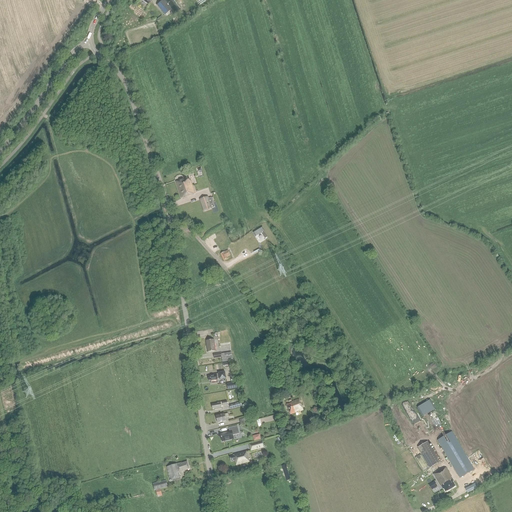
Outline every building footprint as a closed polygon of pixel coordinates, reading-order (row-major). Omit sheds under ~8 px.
[(171,9),(163,0),(162,0),(157,4),(165,13),(171,9)] [(175,182),(181,198),(195,193),(190,180),(189,180),(187,174),(182,176),(183,179),(175,182)] [(212,199),(209,200),(207,197),(200,199),(204,211),(211,208),(215,207),(212,199)] [(262,232),(265,237),(267,235),(261,226),(253,232),(255,235),(261,231),(262,232)] [(223,235),(216,244),(222,250),(225,246),(229,249),(226,253),(225,254),(233,260),(234,259),(241,250),(238,248),(239,246),(235,242),(232,245),(228,242),(229,241),(223,235)] [(215,351),(214,340),(206,341),(208,352),(215,351)] [(213,375),(208,376),(209,381),(211,380),(211,384),(218,383),(217,378),(219,378),(219,380),(226,379),(225,372),(218,373),(218,374),(213,375)] [(292,403),(287,404),(291,414),(303,409),(299,399),(292,402),(292,403)] [(422,416),(436,410),(431,400),(418,407),(422,416)] [(221,406),(228,405),(227,401),(217,403),(212,404),(213,409),(215,408),(215,410),(221,408),(221,406)] [(229,416),(228,413),(216,416),(218,423),(226,421),(225,417),(229,416)] [(261,424),(278,420),(277,414),(258,419),(260,427),(262,427),(261,424)] [(444,419),(430,428),(460,477),(474,469),(444,419)] [(230,431),(220,434),(222,441),(234,439),(233,435),(239,433),(237,426),(229,428),(230,431)] [(261,441),(249,444),(251,450),(263,447),(261,441)] [(430,467),(439,462),(428,442),(418,447),(430,467)] [(249,461),(246,452),(234,455),(234,456),(230,457),(231,462),(235,460),(236,465),(249,461)] [(182,463),(182,462),(166,467),(169,477),(170,477),(171,480),(170,480),(170,481),(181,478),(179,473),(185,471),(186,475),(188,474),(186,470),(189,469),(187,461),(182,463)] [(442,470),(442,469),(434,474),(443,489),(445,492),(455,486),(452,481),(453,481),(445,468),(442,470)] [(153,484),(154,490),(168,487),(166,481),(153,484)] [(420,488),(424,498),(430,495),(426,486),(420,488)]
